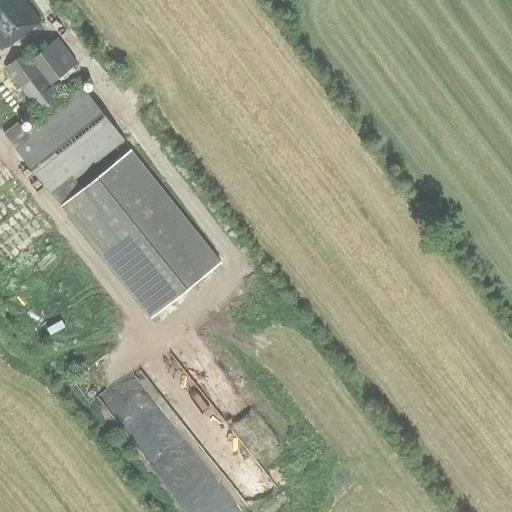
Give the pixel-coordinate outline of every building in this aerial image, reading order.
[(0,0),(0,44),(5,50),(42,21),(24,0),(0,0)] [(36,60),(34,61),(27,53),(8,68),(43,112),(64,95),(54,83),(79,63),(59,38),(34,58),(36,60)] [(150,318),(220,262),(130,150),(82,188),(75,179),(124,140),(83,88),(26,133),(18,122),(4,133),(150,318)] [(0,249),(12,264),(55,229),(0,161),(0,249)] [(230,483),(249,511),(278,491),(259,464),(230,483)]
